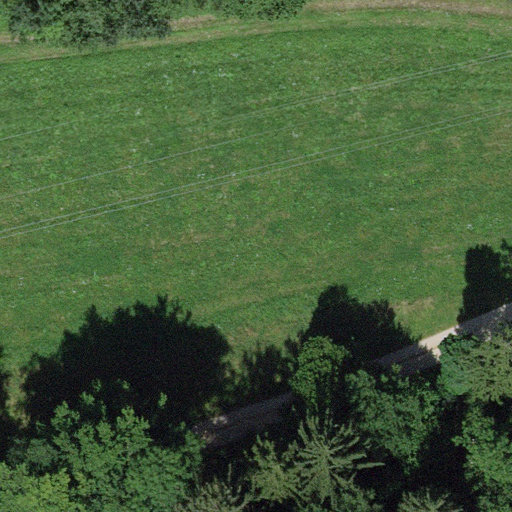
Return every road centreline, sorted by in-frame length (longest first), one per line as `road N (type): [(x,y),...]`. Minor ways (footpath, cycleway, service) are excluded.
road 1 (track): [(511,323),(260,423),(0,479)]
road 2 (track): [(511,13),(456,2),(351,1),(0,40)]
